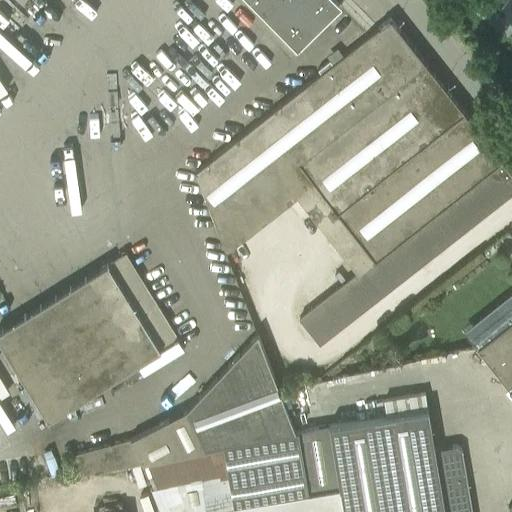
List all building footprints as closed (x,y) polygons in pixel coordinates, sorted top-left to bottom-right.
[(4,0),(2,3),(32,31),(60,0),(4,0)] [(297,48),(341,5),(335,0),(259,0),(254,5),(297,48)] [(511,0),(505,0),(499,9),(511,18),(511,0)] [(321,72),(195,171),(226,251),(297,195),(357,271),(299,317),(320,343),(511,191),(511,171),(391,18),(379,27),(369,34),(333,63),(330,59),(318,69),(321,72)] [(138,363),(143,359),(179,337),(126,251),(0,329),(0,339),(48,418),(108,382),(113,390),(143,372),(138,363)] [(477,347),(511,319),(511,292),(464,330),(477,347)] [(511,319),(477,347),(509,387),(511,384),(511,319)] [(294,432),(258,333),(191,407),(135,435),(67,454),(72,473),(141,461),(224,445),(294,432)] [(341,368),(338,364),(330,370),(333,374),(341,368)] [(339,485),(343,511),(472,511),(462,448),(456,444),(435,448),(428,408),(294,432),(224,445),(228,471),(233,503),(339,485)] [(190,511),(178,482),(228,471),(224,445),(141,461),(151,487),(160,511),(190,511)]
